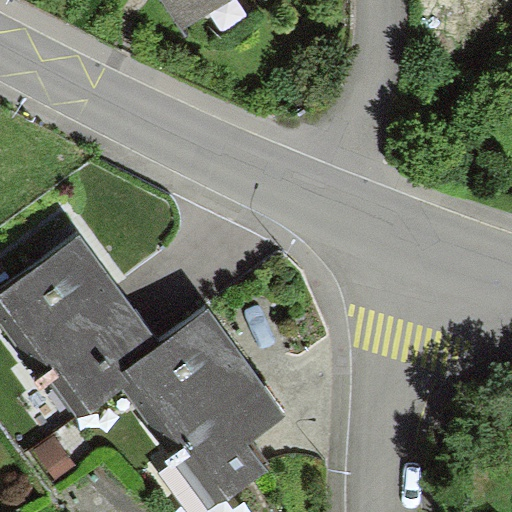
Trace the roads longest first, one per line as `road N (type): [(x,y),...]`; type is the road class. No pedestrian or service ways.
road 1 (residential): [(327,201),(0,52)]
road 2 (residential): [(383,511),(401,339),(431,247)]
road 3 (residential): [(380,0),(372,78),(327,201)]
